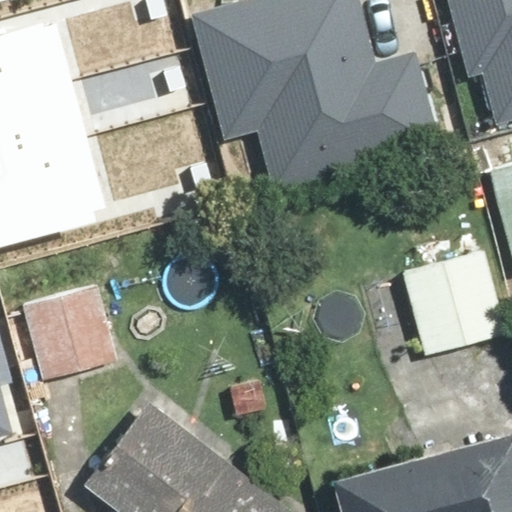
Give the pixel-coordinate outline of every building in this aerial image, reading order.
[(188,0),(222,121),(266,109),(282,167),(447,122),(423,34),(381,46),(368,0),(188,0)] [(511,0),(449,0),(467,65),(484,61),(497,112),(511,108),(511,0)] [(189,5),(99,25),(118,111),(208,91),(189,5)] [(0,251),(112,223),(61,22),(0,37),(0,251)] [(511,133),(489,139),(511,235),(511,133)] [(511,332),(511,317),(491,245),(410,268),(414,282),(384,291),(400,345),(424,338),(430,357),(511,332)] [(103,282),(28,305),(51,380),(127,356),(103,282)] [(0,439),(15,435),(1,384),(13,380),(0,329),(0,439)] [(306,511),(157,391),(88,476),(132,511),(306,511)] [(511,511),(511,434),(341,481),(349,511),(511,511)]
